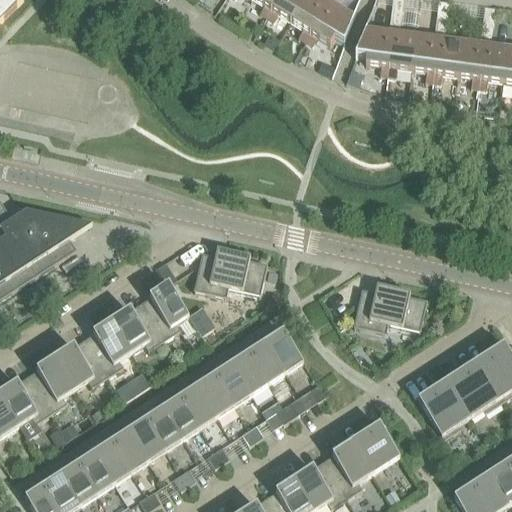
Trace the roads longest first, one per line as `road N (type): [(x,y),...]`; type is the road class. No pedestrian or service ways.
road 1 (residential): [(187,511),(496,311),(503,285)]
road 2 (tertiary): [(503,285),(197,216)]
road 3 (residential): [(0,359),(191,234),(197,216)]
road 4 (tertiary): [(197,216),(0,171)]
